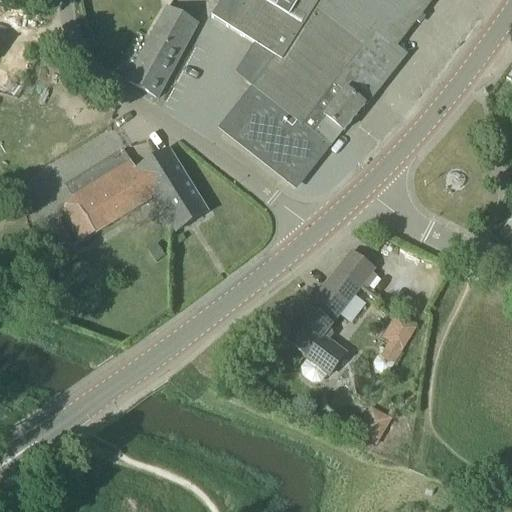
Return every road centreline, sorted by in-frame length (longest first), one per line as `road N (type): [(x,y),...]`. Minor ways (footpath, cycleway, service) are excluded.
road 1 (secondary): [(0,469),(315,238)]
road 2 (residential): [(315,238),(212,155),(127,101),(73,42),(64,0)]
road 3 (secondary): [(365,188),(443,107),(511,14)]
road 4 (track): [(416,471),(446,322),(482,259)]
road 5 (residential): [(511,273),(426,234),(365,188)]
